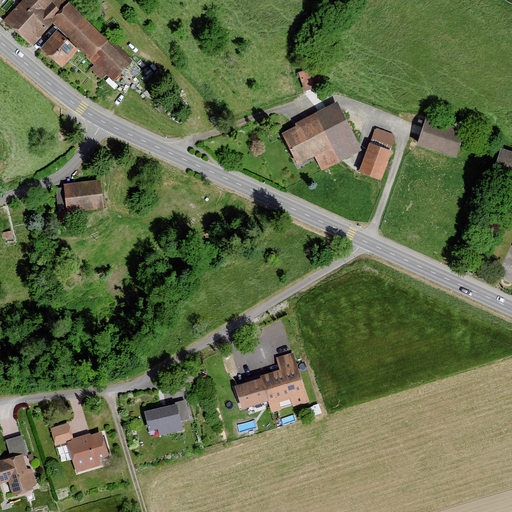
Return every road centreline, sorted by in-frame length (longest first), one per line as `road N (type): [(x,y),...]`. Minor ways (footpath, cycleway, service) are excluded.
road 1 (residential): [(0,402),(149,377),(363,241)]
road 2 (secondary): [(102,121),(363,241)]
road 3 (secondary): [(363,241),(511,308)]
road 4 (residential): [(0,198),(43,184),(78,159),(102,121)]
road 5 (secondary): [(0,41),(102,121)]
